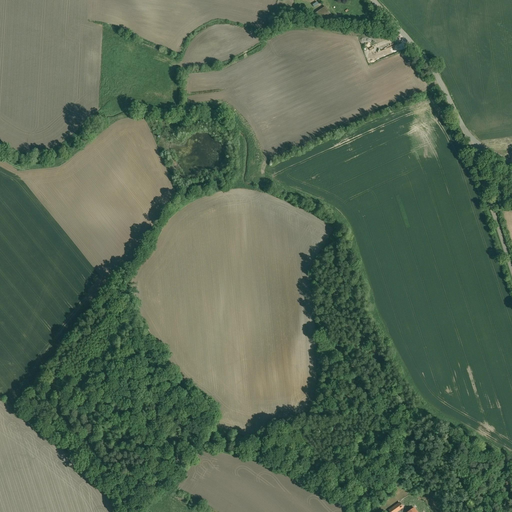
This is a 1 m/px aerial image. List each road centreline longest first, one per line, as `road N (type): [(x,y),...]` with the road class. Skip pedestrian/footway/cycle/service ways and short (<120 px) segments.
road 1 (unclassified): [(466,137),(427,64),(370,0)]
road 2 (unclassified): [(466,137),(511,279)]
